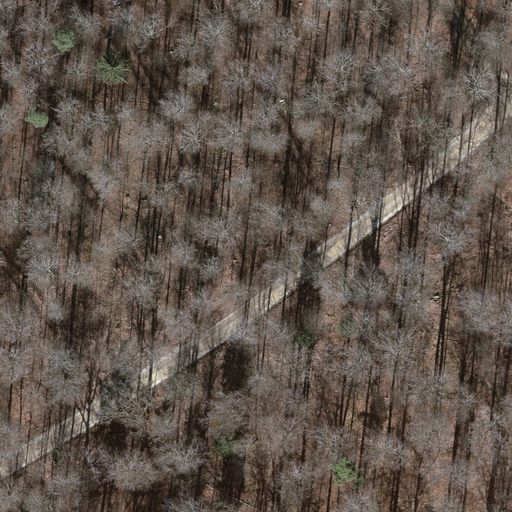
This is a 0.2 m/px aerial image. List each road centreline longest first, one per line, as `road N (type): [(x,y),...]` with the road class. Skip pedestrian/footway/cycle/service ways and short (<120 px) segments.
road 1 (track): [(0,472),(143,386),(511,110)]
road 2 (track): [(511,100),(441,0),(71,0),(0,27)]
